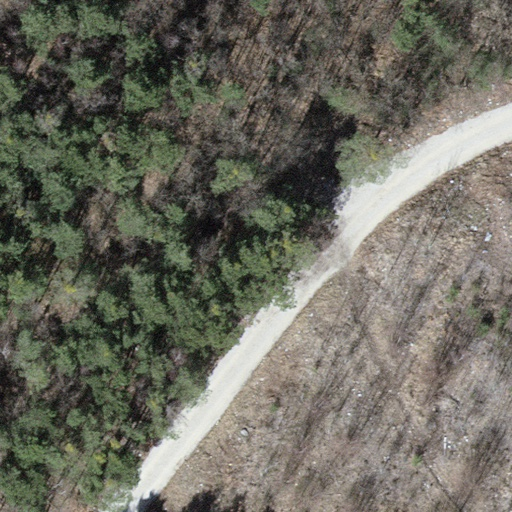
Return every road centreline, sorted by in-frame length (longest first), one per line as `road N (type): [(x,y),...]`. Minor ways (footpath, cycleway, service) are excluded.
road 1 (track): [(120,511),(320,260)]
road 2 (track): [(320,260),(448,124),(511,102)]
